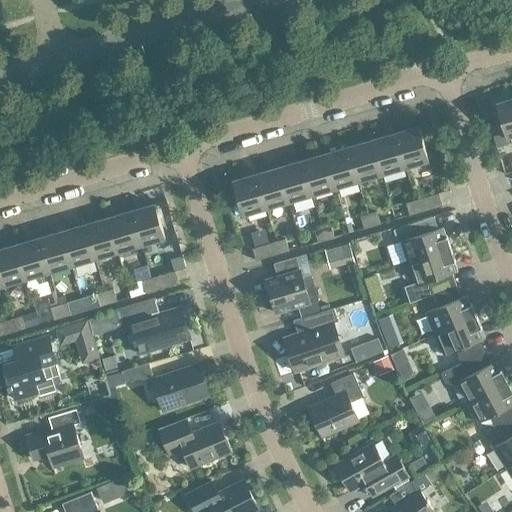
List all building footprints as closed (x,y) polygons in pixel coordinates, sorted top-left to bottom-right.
[(511,136),(511,98),(495,104),(504,134),(506,138),(511,136)] [(418,126),(394,133),(404,168),(429,161),(418,126)] [(381,175),(404,168),(394,133),(371,140),(381,175)] [(508,145),(506,138),(504,134),(493,137),(497,148),(508,145)] [(358,182),(381,175),(371,140),(348,147),(358,182)] [(358,182),(348,147),(325,154),(335,188),(358,182)] [(312,195),(335,188),(325,154),(302,160),(312,195)] [(289,202),(312,195),(302,160),(279,167),(289,202)] [(266,209),(289,202),(279,167),(256,174),(266,209)] [(266,209),(256,174),(232,181),(242,216),(266,209)] [(417,213),(442,206),(438,194),(414,201),(417,213)] [(409,216),(417,213),(414,201),(405,203),(409,216)] [(131,211),(141,245),(165,238),(155,204),(131,211)] [(460,206),(444,207),(446,232),(462,231),(460,206)] [(131,211),(108,218),(118,252),(141,245),(131,211)] [(376,212),(368,214),(372,226),(380,224),(376,212)] [(364,229),(372,226),(368,214),(360,217),(364,229)] [(408,263),(451,249),(446,236),(442,238),(439,228),(437,229),(433,217),(393,230),(397,242),(401,241),(408,263)] [(118,252),(108,218),(85,224),(95,259),(118,252)] [(85,224),(62,231),(72,266),(95,259),(85,224)] [(330,225),(322,228),(326,240),(334,238),(330,225)] [(314,230),(317,242),(326,240),(322,228),(314,230)] [(39,238),(49,273),(72,266),(62,231),(39,238)] [(39,238),(16,245),(26,279),(49,273),(39,238)] [(285,239),(276,241),(280,254),(288,251),(285,239)] [(255,261),(280,254),(276,241),(252,248),(255,261)] [(325,250),(327,256),(351,250),(349,243),(325,250)] [(26,279),(16,245),(0,249),(0,276),(3,286),(26,279)] [(451,249),(408,263),(415,284),(406,287),(410,302),(409,302),(410,303),(432,295),(456,286),(452,273),(453,273),(450,264),(455,262),(451,249)] [(316,301),(318,301),(311,277),(303,280),(296,257),(274,264),(277,276),(266,279),(276,313),(298,307),(316,301)] [(175,271),(150,278),(154,290),(179,283),(175,271)] [(364,278),(367,286),(380,282),(377,274),(364,278)] [(142,281),(146,293),(154,290),(150,278),(142,281)] [(491,298),(491,282),(473,282),(474,298),(491,298)] [(461,297),(456,286),(432,295),(438,307),(426,313),(435,334),(476,317),(471,304),(466,306),(463,297),(461,297)] [(113,289),(105,292),(108,304),(117,301),(113,289)] [(108,304),(105,292),(97,294),(100,306),(108,304)] [(131,323),(140,353),(190,339),(180,307),(159,313),(155,298),(115,310),(115,312),(120,326),(131,323)] [(39,324),(54,320),(50,308),(48,299),(33,303),(39,324)] [(320,313),(316,301),(298,307),(301,318),(320,313)] [(67,303),(58,305),(62,318),(70,315),(67,303)] [(54,320),(62,318),(58,305),(50,308),(54,320)] [(303,332),(297,334),(283,339),(295,372),(337,357),(331,341),(338,338),(333,323),(338,321),(334,308),(301,318),(304,328),(303,332)] [(115,312),(101,316),(88,320),(91,332),(92,332),(93,334),(120,326),(115,312)] [(21,316),(13,319),(16,331),(25,329),(21,316)] [(399,342),(389,316),(377,320),(388,347),(399,342)] [(482,329),(476,317),(435,334),(444,356),(456,351),(462,363),(485,352),(480,341),(481,340),(477,331),(482,329)] [(0,322),(0,335),(16,331),(13,319),(0,322)] [(48,336),(23,344),(13,347),(17,360),(4,364),(10,384),(8,384),(9,388),(12,388),(15,400),(37,393),(38,396),(55,391),(60,379),(56,363),(48,336)] [(356,362),(369,357),(364,343),(350,348),(356,362)] [(392,355),(397,366),(408,361),(404,350),(392,355)] [(485,352),(462,363),(441,374),(441,375),(442,374),(446,382),(454,383),(457,382),(468,402),(507,381),(501,369),(496,371),(492,363),(491,364),(485,352)] [(113,356),(102,359),(105,370),(117,367),(113,356)] [(387,356),(373,362),(379,375),(393,369),(387,356)] [(152,375),(149,363),(122,371),(122,372),(125,383),(152,375)] [(198,364),(153,379),(163,410),(208,396),(198,364)] [(125,383),(122,372),(107,376),(110,387),(125,383)] [(321,436),(322,436),(358,420),(350,402),(363,396),(353,373),(330,383),(336,397),(309,408),(321,436)] [(511,394),(511,390),(507,381),(468,402),(479,423),(490,417),(497,429),(511,420),(511,400),(509,396),(511,394)] [(436,417),(431,408),(419,414),(423,423),(436,417)] [(49,454),(53,467),(83,458),(73,425),(80,423),(76,409),(48,418),(52,431),(44,434),(43,432),(26,437),(33,459),(49,454)] [(221,438),(224,437),(218,422),(191,433),(186,419),(159,429),(170,454),(183,449),(191,468),(230,452),(228,446),(225,447),(221,438)] [(511,420),(497,429),(504,441),(494,448),(506,468),(511,464),(511,420)] [(408,433),(418,452),(431,445),(421,426),(408,433)] [(350,491),(365,483),(372,497),(385,490),(384,489),(408,476),(399,459),(385,467),(383,462),(373,443),(335,464),(350,491)] [(423,457),(410,464),(416,474),(429,467),(423,457)] [(425,473),(389,496),(395,506),(385,511),(435,511),(421,490),(431,484),(425,473)] [(250,511),(256,509),(257,510),(258,510),(243,480),(242,480),(242,482),(218,494),(211,481),(210,481),(210,482),(188,493),(186,493),(195,511),(207,511),(211,510),(211,511),(250,511)] [(69,511),(98,511),(90,492),(62,504),(62,505),(66,503),(69,511)]
